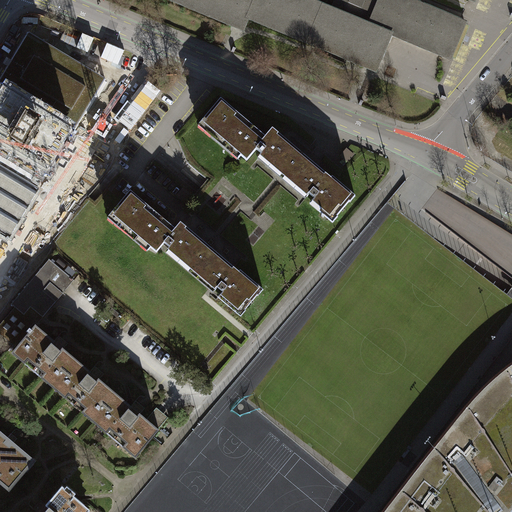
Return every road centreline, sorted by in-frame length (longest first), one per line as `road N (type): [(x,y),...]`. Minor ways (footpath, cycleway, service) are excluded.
road 1 (residential): [(420,152),(115,511)]
road 2 (residential): [(54,0),(420,152)]
road 3 (unknown): [(386,190),(504,278)]
road 4 (residential): [(511,46),(420,152)]
